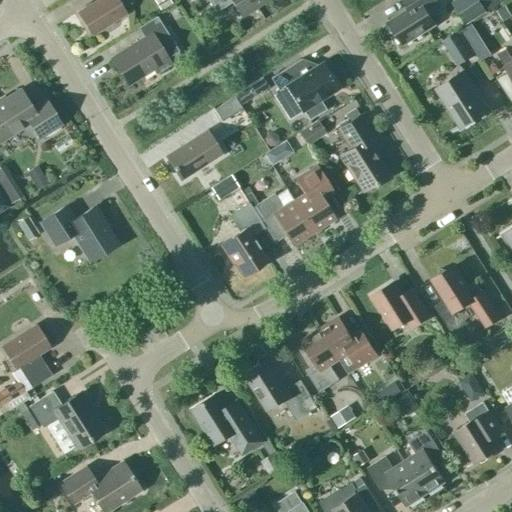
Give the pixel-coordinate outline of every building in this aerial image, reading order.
[(91,35),(125,13),(117,0),(96,0),(77,12),(91,35)] [(153,0),(160,10),(171,3),(169,0),(153,0)] [(240,14),(245,11),(262,0),(208,0),(216,12),(232,1),(240,14)] [(402,0),(408,8),(388,21),(402,45),(435,24),(425,8),(437,1),(436,0),(402,0)] [(453,0),(450,2),(465,25),(486,11),(478,0),(453,0)] [(496,10),(503,21),(511,16),(505,5),(496,10)] [(156,16),(137,27),(144,38),(111,59),(127,84),(154,67),(156,71),(170,63),(167,57),(177,51),(162,26),(156,16)] [(458,64),(473,54),(458,30),(443,40),(458,64)] [(511,59),(505,49),(497,54),(504,66),(511,78),(511,59)] [(301,58),(270,78),(278,91),(272,95),(287,119),(301,110),(302,111),(303,111),(308,119),(324,109),(319,101),(338,89),(321,62),(307,71),(300,60),(302,59),(301,58)] [(453,132),(489,109),(464,70),(434,89),(459,127),(453,131),(453,132)] [(0,100),(0,141),(29,123),(39,138),(61,124),(45,98),(31,107),(20,88),(0,100)] [(214,109),(221,121),(241,108),(234,96),(214,109)] [(374,138),(373,136),(373,137),(359,115),(337,129),(349,149),(338,156),(361,191),(389,174),(367,139),(371,136),(373,139),(374,138)] [(206,130),(165,156),(180,179),(221,154),(206,130)] [(266,153),(272,163),(283,157),(277,146),(266,153)] [(294,178),(304,194),(293,201),(313,231),(334,218),(323,200),(334,193),(316,164),(294,178)] [(39,169),(29,175),(37,190),(48,183),(39,169)] [(210,183),(220,197),(240,183),(230,169),(210,183)] [(273,193),(254,205),(263,219),(272,214),(292,244),(313,231),(293,201),(286,190),(275,197),(273,193)] [(248,202),(228,215),(239,232),(219,244),(228,257),(230,256),(242,276),(267,260),(252,235),(264,227),(251,207),(248,202)] [(54,245),(72,233),(89,261),(117,243),(105,224),(106,223),(94,205),(73,219),(65,205),(39,222),(54,245)] [(17,223),(28,240),(38,233),(27,216),(17,223)] [(511,227),(502,234),(511,250),(511,227)] [(0,279),(0,292),(31,275),(25,265),(0,279)] [(444,299),(434,306),(447,326),(457,319),(453,312),(470,301),(486,326),(499,317),(483,291),(482,292),(475,281),(467,286),(453,265),(446,270),(440,268),(439,274),(431,279),(444,299)] [(429,315),(416,295),(406,302),(393,281),(371,295),(392,329),(414,315),(418,322),(429,315)] [(353,339),(338,316),(319,328),(339,359),(348,353),(357,367),(377,355),(363,333),(353,339)] [(51,374),(38,354),(49,347),(34,325),(1,346),(15,369),(18,367),(31,387),(51,374)] [(339,359),(319,328),(300,340),(315,363),(305,370),(319,392),(338,379),(329,365),(339,359)] [(317,407),(300,380),(287,388),(269,360),(244,376),(266,410),(282,399),(296,420),(317,407)] [(4,388),(11,399),(24,391),(18,380),(4,388)] [(465,386),(473,399),(483,393),(475,380),(465,386)] [(28,406),(42,427),(58,417),(77,447),(103,431),(78,393),(61,404),(52,391),(28,406)] [(244,411),(232,419),(216,393),(190,409),(213,445),(232,433),(239,445),(258,434),(244,411)] [(469,422),(455,431),(475,462),(497,447),(491,437),(501,431),(485,406),(482,402),(464,414),(469,422)] [(331,415),(339,427),(354,417),(346,406),(331,415)] [(20,413),(31,431),(37,427),(26,409),(20,413)] [(404,460),(425,493),(444,481),(429,458),(440,451),(426,429),(408,441),(415,453),(404,460)] [(260,461),(268,474),(283,465),(266,438),(261,441),(270,455),(260,461)] [(352,455),(359,466),(369,460),(362,449),(352,455)] [(390,482),(405,506),(425,493),(404,460),(393,468),(385,456),(366,467),(380,489),(390,482)] [(91,492),(103,511),(105,511),(140,490),(122,460),(93,479),(85,465),(59,482),(73,504),(91,492)] [(373,511),(380,508),(364,483),(360,477),(340,489),(339,488),(320,501),(326,511),(373,511)] [(308,511),(302,502),(295,491),(274,504),(279,511),(308,511)]
